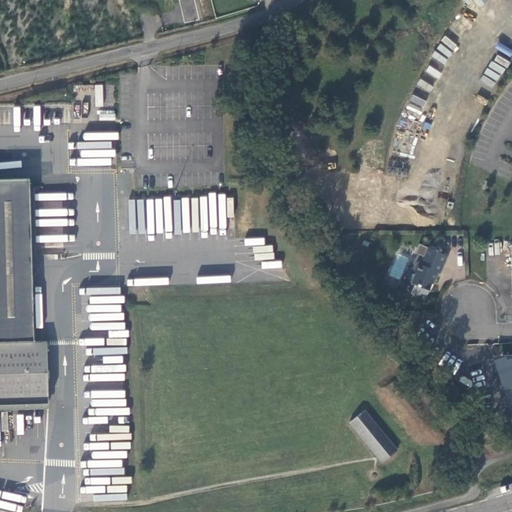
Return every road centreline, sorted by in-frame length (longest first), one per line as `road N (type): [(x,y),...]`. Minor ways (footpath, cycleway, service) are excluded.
road 1 (unclassified): [(296,0),(195,38),(0,86)]
road 2 (unknown): [(144,85),(142,162),(197,165),(213,161),(214,88),(170,84)]
road 3 (unknown): [(228,268),(60,277)]
